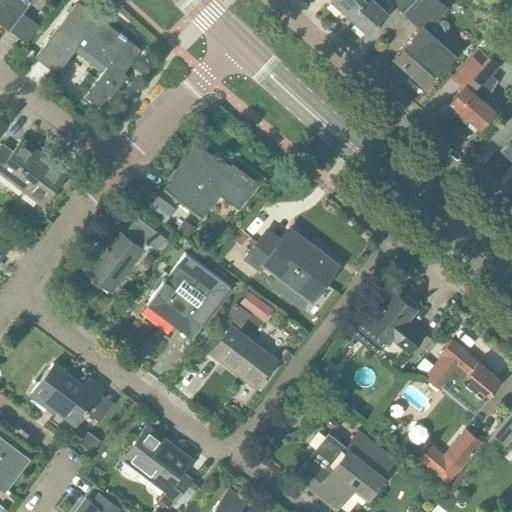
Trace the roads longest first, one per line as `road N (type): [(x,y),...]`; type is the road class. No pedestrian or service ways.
road 1 (tertiary): [(511,285),(239,45)]
road 2 (residential): [(272,0),(511,212)]
road 3 (residential): [(228,457),(396,237)]
road 4 (residential): [(228,457),(11,293)]
road 5 (residential): [(114,163),(239,45)]
road 6 (residential): [(11,293),(114,163)]
road 7 (residential): [(32,511),(71,460),(0,406)]
road 8 (residential): [(0,75),(114,163)]
